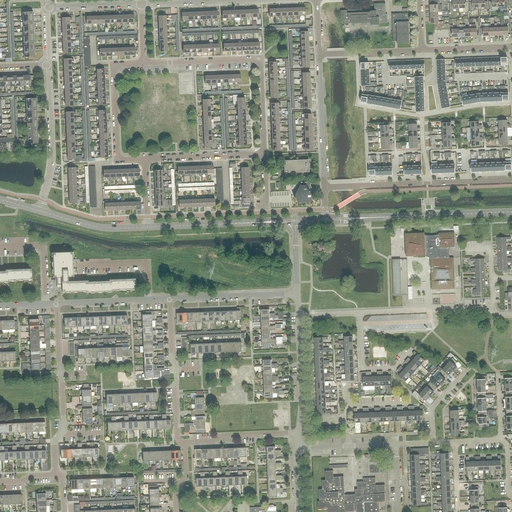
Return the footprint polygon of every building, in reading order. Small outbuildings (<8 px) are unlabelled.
[(432,5),(430,5),(430,11),(438,11),(438,12),(442,12),(442,10),(438,10),(438,5),(440,5),(440,0),(432,1),(432,5)] [(465,0),(459,1),(459,8),(459,12),(468,12),(468,2),(465,2),(465,0)] [(472,8),(479,7),(478,0),(477,0),(472,0),(472,2),(469,2),(470,10),(472,10),(472,8)] [(478,0),(479,7),(485,7),(485,10),(488,9),(487,1),(485,2),(484,0),(478,0)] [(498,7),(497,0),(491,0),(492,1),(489,1),(489,9),(492,9),(492,7),(498,7)] [(504,0),(497,0),(498,7),(502,6),(503,10),(507,10),(507,1),(504,1),(504,0)] [(452,3),(449,3),(450,11),(453,11),(453,12),(459,12),(459,8),(459,1),(452,1),(452,3)] [(380,23),(388,23),(387,14),(386,14),(385,4),(374,4),(374,11),(370,11),(370,13),(367,13),(368,21),(371,21),(371,25),(380,25),(380,23)] [(275,19),(275,16),(275,9),(269,9),(269,11),(265,12),(265,16),(269,16),(269,17),(270,17),(270,19),(275,19)] [(252,10),(252,17),(258,17),(258,19),(261,19),(261,14),(258,14),(258,10),(252,10)] [(368,22),(368,21),(367,13),(362,13),(362,10),(351,10),(340,11),(341,21),(344,21),(344,24),(351,23),(368,22)] [(408,22),(408,16),(408,14),(391,14),(393,42),(397,41),(397,44),(410,43),(409,22),(408,22)] [(510,28),(508,28),(508,27),(503,27),(503,23),(504,23),(504,16),(500,17),(501,27),(502,27),(502,35),(508,35),(508,34),(510,34),(510,28)] [(498,121),(498,127),(509,126),(509,125),(507,125),(506,120),(505,120),(505,118),(499,119),(499,121),(498,121)] [(499,145),(501,145),(501,147),(507,147),(506,145),(507,145),(507,141),(510,140),(510,138),(499,139),(499,145)] [(86,159),(84,159),(82,159),(82,156),(75,156),(75,150),(67,151),(68,160),(75,159),(75,161),(82,161),(82,162),(86,161),(86,159)] [(309,172),(309,166),(309,164),(308,160),(283,161),(284,173),(309,172)] [(300,186),(294,197),(297,202),(310,202),(310,203),(311,202),(310,202),(315,193),(313,191),(312,189),(310,185),(310,183),(310,182),(301,182),(301,185),(300,185),(299,185),(300,186)] [(405,233),(406,256),(413,256),(418,256),(425,256),(426,256),(427,256),(428,256),(429,257),(430,258),(431,259),(431,266),(431,274),(431,282),(432,290),(455,289),(455,281),(454,258),(449,258),(449,257),(448,256),(448,255),(448,254),(448,253),(448,252),(448,251),(448,250),(448,249),(449,247),(451,247),(455,247),(455,245),(455,239),(454,233),(439,233),(439,235),(438,235),(437,236),(435,236),(434,236),(433,236),(432,236),(431,236),(430,236),(428,236),(427,236),(425,236),(424,236),(424,233),(405,233)] [(55,253),(53,253),(53,261),(53,269),(54,277),(56,277),(57,277),(58,277),(58,284),(62,284),(62,285),(62,287),(62,288),(62,292),(68,291),(70,291),(78,291),(86,291),(86,292),(95,292),(103,291),(111,291),(111,290),(119,289),(127,289),(136,289),(135,285),(135,282),(135,279),(129,279),(128,279),(127,279),(120,279),(119,279),(112,279),(111,279),(111,280),(109,280),(109,281),(103,281),(102,281),(94,281),(88,282),(88,280),(86,281),(81,281),(78,281),(72,281),(71,279),(71,277),(73,277),(73,276),(73,268),(72,260),(72,255),(72,252),(69,252),(67,252),(65,252),(62,252),(60,252),(57,252),(55,253)] [(394,296),(399,296),(402,296),(401,259),(392,260),(394,296)] [(504,274),(505,274),(511,273),(511,270),(510,268),(507,268),(507,265),(498,266),(498,271),(503,270),(504,274)] [(0,281),(7,281),(7,280),(32,279),(31,269),(5,269),(5,271),(1,271),(0,270),(0,281)] [(485,286),(476,287),(476,289),(473,290),(473,292),(473,295),(481,295),(480,292),(486,292),(485,286)] [(142,321),(151,321),(151,315),(153,315),(153,312),(146,312),(146,315),(142,315),(142,321)] [(85,358),(84,349),(78,349),(78,346),(75,346),(75,356),(78,356),(78,358),(85,358)] [(129,356),(132,355),(131,349),(128,350),(128,347),(122,347),(122,357),(129,356)] [(416,357),(414,359),(421,365),(425,361),(418,355),(414,351),(412,353),(416,357)] [(408,358),(407,360),(417,369),(421,365),(414,359),(412,361),(408,358)] [(450,361),(446,365),(453,371),(455,368),(457,370),(458,368),(455,365),(457,363),(452,359),(450,361)] [(408,365),(406,367),(413,373),(417,369),(407,360),(405,362),(408,365)] [(446,365),(440,371),(447,377),(453,371),(446,365)] [(401,366),(399,368),(409,377),(413,373),(406,367),(404,369),(401,366)] [(409,377),(399,368),(397,370),(401,373),(398,376),(405,382),(409,377)] [(440,371),(435,378),(443,385),(444,384),(442,382),(447,377),(440,371)] [(476,380),(477,386),(485,386),(485,382),(487,382),(486,376),(480,376),(480,380),(476,380)] [(429,384),(435,390),(440,385),(441,387),(443,385),(435,378),(429,384)] [(429,384),(423,390),(429,396),(435,390),(429,384)] [(485,386),(477,386),(477,393),(477,396),(485,395),(485,392),(487,392),(487,390),(485,390),(485,386)] [(82,393),(82,396),(91,396),(91,387),(83,387),(83,390),(79,390),(80,393),(82,393)] [(417,397),(421,401),(423,399),(425,401),(429,396),(423,390),(419,395),(417,397)] [(195,404),(205,404),(204,393),(196,394),(196,398),(193,398),(193,401),(195,401),(195,404)] [(503,403),(504,404),(511,403),(511,394),(506,394),(506,397),(505,397),(505,400),(503,400),(502,400),(503,401),(503,402),(503,403)] [(477,398),(477,405),(487,405),(487,402),(487,403),(485,403),(485,395),(477,396),(478,398),(477,398)] [(91,396),(82,396),(82,400),(80,400),(80,403),(83,403),(83,406),(92,405),(91,396)] [(240,397),(223,398),(223,405),(224,405),(224,419),(224,427),(230,427),(235,427),(235,426),(248,426),(247,411),(241,411),(240,397)] [(511,403),(504,404),(504,405),(504,406),(503,406),(503,407),(503,408),(505,408),(506,411),(507,410),(507,413),(511,413),(511,403)] [(197,414),(205,413),(205,404),(195,404),(195,408),(193,408),(193,411),(197,411),(197,414)] [(80,413),(80,415),(92,415),(92,405),(83,406),(84,409),(82,409),(83,413),(80,413)] [(487,405),(477,405),(478,412),(478,415),(486,414),(486,407),(487,407),(488,407),(487,405)] [(283,425),(282,420),(285,420),(285,411),(281,412),(280,418),(277,418),(277,427),(277,428),(283,428),(283,425)] [(277,427),(277,418),(273,418),(272,412),(268,412),(268,421),(271,420),(271,428),(277,427)] [(194,423),(205,423),(205,413),(197,414),(197,417),(196,417),(196,420),(194,420),(194,423)] [(478,428),(488,428),(488,424),(486,424),(486,419),(488,419),(488,417),(486,417),(486,414),(478,415),(478,417),(478,424),(479,424),(479,428),(478,428)] [(93,424),(92,415),(80,415),(81,418),(83,418),(83,422),(84,422),(84,425),(93,424)] [(205,423),(194,423),(189,423),(190,426),(196,426),(196,430),(197,430),(197,433),(206,432),(205,423)] [(149,486),(149,496),(161,495),(161,493),(158,493),(158,489),(157,489),(157,486),(149,486)] [(470,492),(470,496),(478,496),(478,486),(472,486),(472,490),(470,490),(468,490),(468,492),(470,492)] [(149,496),(150,505),(158,505),(158,502),(159,502),(159,498),(161,498),(161,495),(149,496)] [(479,505),(478,496),(470,496),(470,500),(468,500),(468,503),(470,503),(472,503),(472,506),(479,505)]
